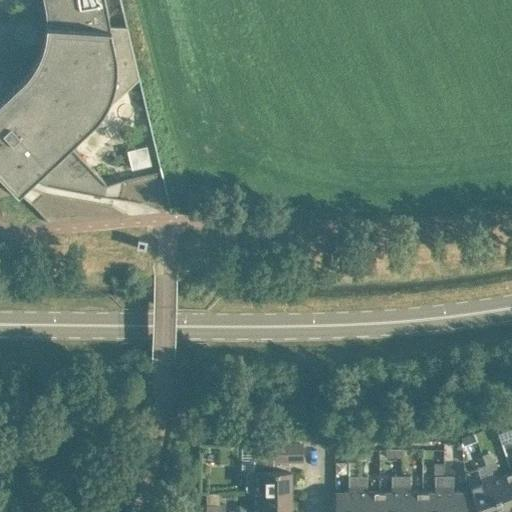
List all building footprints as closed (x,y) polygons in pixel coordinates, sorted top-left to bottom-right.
[(43,0),(44,5),(45,12),(46,19),(45,26),(44,34),(43,41),(40,48),(37,54),(34,61),(30,67),(25,72),(20,78),(13,84),(0,70),(0,171),(14,186),(17,190),(24,183),(33,175),(46,184),(104,196),(104,195),(106,183),(68,143),(139,77),(127,26),(109,24),(104,0),(43,0)] [(150,164),(146,145),(126,149),(131,169),(150,164)] [(147,240),(137,238),(136,247),(145,249),(147,240)] [(507,430),(498,433),(502,444),(511,441),(507,430)] [(475,433),(460,439),(461,446),(477,440),(475,433)] [(245,488),(248,491),(253,492),(291,492),(291,469),(289,469),(289,459),(303,459),(303,454),(303,442),(272,442),(272,448),(253,447),(253,469),(249,469),(245,473),(245,488)] [(368,449),(357,449),(357,458),(368,458),(368,449)] [(386,449),(386,457),(400,457),(400,449),(386,449)] [(482,453),(485,464),(502,511),(504,511),(511,509),(511,473),(511,471),(500,476),(493,458),(487,451),(482,453)] [(346,460),(346,474),(348,474),(348,490),(335,490),(334,511),(357,511),(357,474),(356,474),(356,460),(346,460)] [(469,486),(478,511),(502,511),(485,464),(476,467),(482,482),(469,486)] [(452,469),(444,469),(444,474),(443,511),(466,511),(466,490),(453,490),(453,474),(452,474),(452,469)] [(378,511),(379,490),(367,490),(367,474),(357,474),(357,511),(378,511)] [(378,511),(400,511),(400,474),(391,474),(391,490),(379,490),(378,511)] [(410,490),(410,474),(400,474),(400,511),(421,511),(422,490),(410,490)] [(443,511),(444,474),(434,475),(434,490),(422,490),(421,511),(443,511)] [(253,503),(239,503),(238,511),(290,511),(291,492),(253,492),(253,503)] [(206,503),(205,511),(218,511),(219,503),(206,503)]
